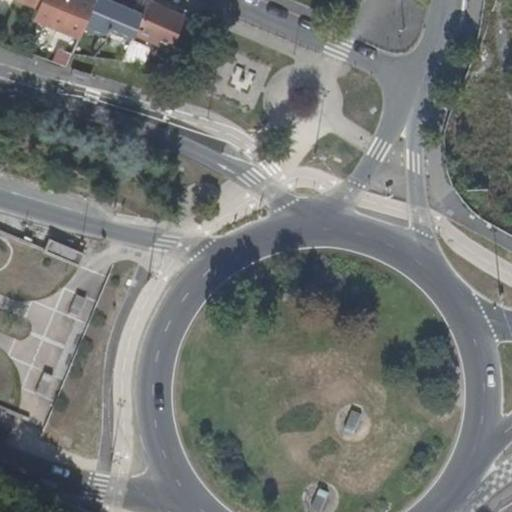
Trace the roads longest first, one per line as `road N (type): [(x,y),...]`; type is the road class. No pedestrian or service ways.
road 1 (motorway): [(511,506),(0,272)]
road 2 (primary): [(292,231),(269,188),(208,149),(0,81)]
road 3 (motorway): [(0,382),(304,511)]
road 4 (primary): [(204,273),(173,312),(155,358),(151,407),(161,455),(185,498)]
road 5 (motorway): [(204,273),(167,244),(0,190)]
road 6 (residential): [(223,0),(423,75)]
road 7 (primary): [(0,456),(35,471),(185,498)]
road 8 (secondary): [(421,263),(416,164),(423,75)]
road 9 (secondary): [(423,75),(326,228)]
road 10 (primary): [(472,464),(485,389),(469,322)]
